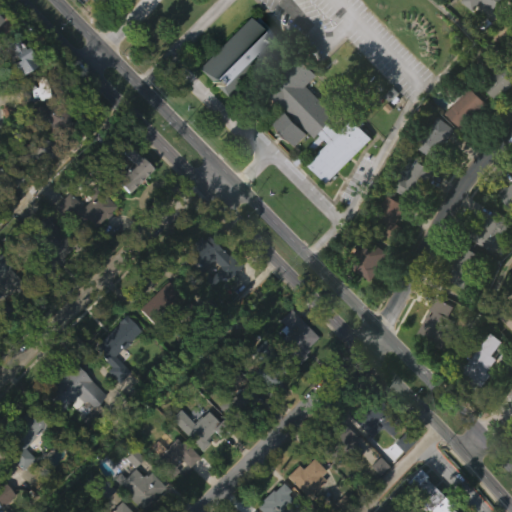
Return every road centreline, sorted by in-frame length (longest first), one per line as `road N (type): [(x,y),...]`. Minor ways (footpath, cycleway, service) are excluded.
road 1 (secondary): [(15,0),(511,510)]
road 2 (secondary): [(511,474),(50,0)]
road 3 (residential): [(200,511),(372,342),(450,208),(511,134)]
road 4 (residential): [(0,379),(198,184)]
